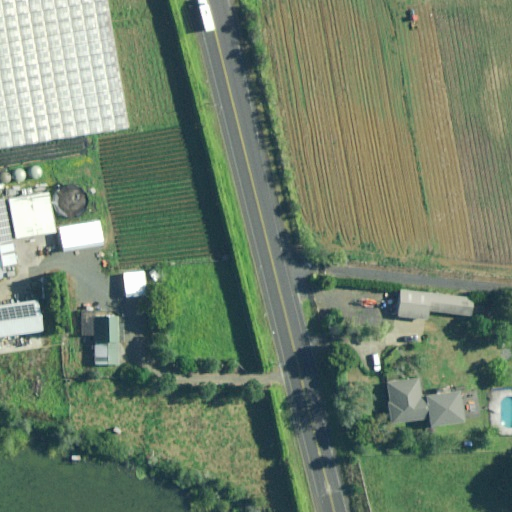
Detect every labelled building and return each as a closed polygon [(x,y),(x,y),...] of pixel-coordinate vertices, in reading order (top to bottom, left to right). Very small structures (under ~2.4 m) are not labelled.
[(0,0),(0,159),(124,138),(99,0),(0,0)] [(54,209),(55,210),(56,212),(58,214),(60,216),(63,217),(65,218),(68,219),(71,219),(74,218),(76,217),(79,216),(81,214),(82,212),(84,209),(85,207),(85,204),(85,201),(85,198),(84,196),(82,193),(80,191),(78,189),(76,188),(73,187),(70,187),(67,187),(65,187),(62,188),(60,190),(58,192),(56,194),(54,196),(54,199),(53,202),(53,204),(54,207),(54,209)] [(0,200),(0,278),(6,277),(4,266),(15,264),(9,231),(20,229),(14,197),(0,200)] [(430,311),(430,320),(440,321),(441,314),(468,316),(470,298),(397,291),(395,317),(424,320),(425,311),(430,311)] [(0,337),(39,331),(35,301),(0,306),(0,337)] [(116,318),(92,318),(92,365),(116,365),(116,318)] [(417,397),(415,379),(384,382),(388,424),(425,420),(426,427),(458,424),(455,393),(417,397)]
